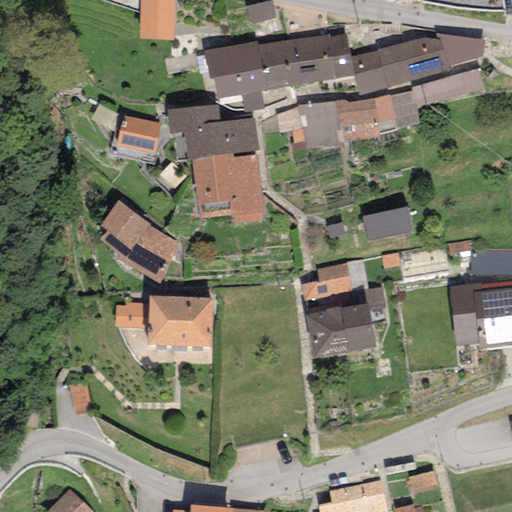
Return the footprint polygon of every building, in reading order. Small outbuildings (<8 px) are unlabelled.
[(183,0),(149,0),(151,43),(186,41),(183,0)] [(483,42),(437,36),(439,43),(448,70),(482,59),(483,42)] [(292,91),(353,81),(349,60),(345,38),(330,40),(329,37),(284,44),(292,91)] [(404,89),(449,76),(448,70),(439,43),(424,40),(349,60),(353,81),(358,100),(404,89)] [(260,97),(292,91),(284,44),(257,49),(256,45),(203,55),(208,85),(213,85),(217,105),(240,102),(260,97)] [(482,94),(475,72),(411,90),(411,93),(414,109),(482,94)] [(411,93),(372,102),(378,136),(396,133),(395,129),(418,125),(414,109),(411,93)] [(263,112),(260,97),(240,102),(243,116),(263,112)] [(343,102),(334,103),(341,144),(379,138),(378,136),(372,102),(349,105),(343,102)] [(341,144),(334,103),(298,108),(307,152),(342,148),(341,144)] [(217,109),(167,114),(170,139),(183,138),(200,136),(199,130),(219,128),(217,109)] [(160,125),(123,118),(117,150),(154,158),(160,125)] [(200,136),(183,138),(187,167),(258,154),(252,122),(219,128),(199,130),(200,136)] [(192,167),(199,222),(231,218),(232,227),(263,223),(255,160),(192,167)] [(189,244),(124,204),(102,240),(166,279),(189,244)] [(408,208),(365,214),(368,237),(411,230),(408,208)] [(449,250),(405,258),(409,281),(453,274),(449,250)] [(511,250),(475,250),(475,274),(511,274),(511,250)] [(351,266),(308,275),(313,300),(356,292),(351,266)] [(511,290),(480,296),(490,351),(511,347),(511,290)] [(227,300),(164,300),(164,305),(163,330),(163,350),(227,350),(227,300)] [(164,305),(125,304),(124,329),(163,330),(164,305)] [(375,307),(314,319),(322,361),(383,350),(375,307)] [(434,472),(411,479),(415,492),(438,485),(434,472)] [(386,511),(380,482),(327,493),(330,505),(316,508),(317,511),(386,511)] [(91,511),(69,491),(49,511),(91,511)]
